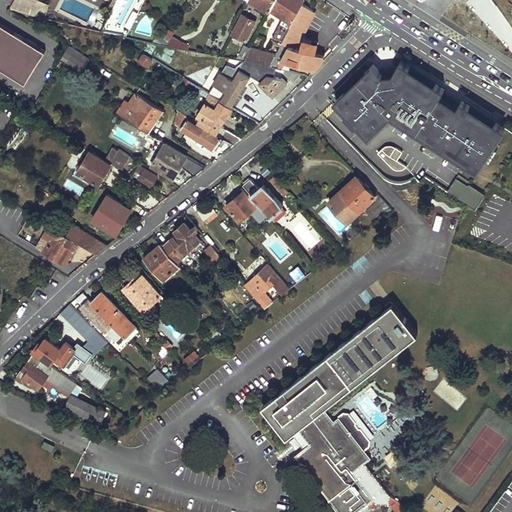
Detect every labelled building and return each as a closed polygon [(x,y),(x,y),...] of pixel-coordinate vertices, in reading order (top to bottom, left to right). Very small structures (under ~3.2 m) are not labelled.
[(13,0),(11,7),(41,18),(48,1),(46,0),(13,0)] [(250,0),(270,10),(275,0),(250,0)] [(275,0),(270,10),(278,16),(280,13),(284,16),(279,26),(288,31),(292,24),(291,24),(303,3),(304,0),(275,0)] [(323,62),(325,54),(302,48),(297,47),(294,46),(313,10),(303,3),(291,24),(292,24),(288,31),(277,51),(270,65),(279,67),(280,63),(277,62),(278,59),(282,60),(316,69),(323,62)] [(313,10),(294,46),(297,47),(316,12),(313,10)] [(246,41),(256,21),(242,14),(232,33),(246,41)] [(0,67),(26,83),(46,50),(0,22),(0,67)] [(107,32),(119,33),(119,24),(107,24),(107,32)] [(161,30),(154,42),(168,45),(173,36),(161,30)] [(173,36),(168,45),(188,50),(189,45),(173,36)] [(244,44),(239,55),(245,58),(250,50),(251,48),(244,44)] [(83,71),(91,59),(68,46),(61,58),(83,71)] [(245,58),(245,59),(270,65),(277,51),(266,48),(265,54),(260,52),(261,48),(255,46),(254,50),(250,50),(245,58)] [(148,66),(152,59),(143,54),(139,61),(148,66)] [(244,61),(240,69),(261,81),(260,82),(273,97),(288,83),(283,78),(274,76),(282,68),(279,67),(270,65),(245,59),(244,61)] [(392,114),(477,170),(503,129),(460,101),(457,107),(440,96),(443,90),(400,61),(392,73),(387,74),(382,74),(372,64),(364,72),(366,74),(344,95),(342,93),(335,101),(346,113),(343,116),(354,127),(357,124),(369,136),(392,114)] [(217,86),(212,94),(232,107),(244,86),(222,72),(215,84),(217,86)] [(201,79),(197,85),(203,89),(204,89),(207,83),(201,79)] [(207,83),(204,89),(212,94),(217,86),(215,84),(209,80),(207,83)] [(455,98),(459,92),(444,82),(440,88),(455,98)] [(71,88),(68,92),(80,100),(83,96),(71,88)] [(209,97),(195,120),(211,130),(215,124),(220,127),(232,107),(212,94),(204,89),(203,89),(201,93),(209,97)] [(136,93),(129,103),(130,104),(136,108),(130,117),(129,118),(149,132),(164,110),(136,93)] [(130,104),(124,113),(130,117),(136,108),(130,104)] [(181,111),(174,122),(215,148),(221,139),(223,141),(225,138),(221,136),(211,130),(195,120),(181,111)] [(226,128),(221,136),(225,138),(235,144),(242,138),(226,128)] [(166,143),(152,165),(174,179),(182,166),(195,176),(206,168),(166,143)] [(114,147),(110,153),(112,155),(114,156),(118,149),(114,147)] [(119,148),(118,149),(114,156),(111,162),(120,168),(124,161),(122,159),(126,152),(119,148)] [(403,168),(406,167),(397,161),(402,152),(395,148),(390,156),(382,149),(377,153),(391,167),(395,169),(399,169),(403,168)] [(90,151),(78,171),(99,184),(111,164),(90,151)] [(139,165),(136,170),(142,173),(139,178),(152,185),(158,176),(139,165)] [(364,182),(357,175),(329,201),(347,221),(375,194),(368,187),(370,186),(365,181),(364,182)] [(448,192),(475,209),(485,195),(468,184),(469,182),(459,175),(448,192)] [(259,187),(250,178),(243,184),(249,191),(248,192),(251,195),(253,194),(271,215),(283,205),(264,183),(259,187)] [(267,215),(244,189),(227,205),(240,219),(251,210),(261,221),(267,215)] [(108,195),(93,218),(116,232),(131,208),(108,195)] [(392,208),(381,196),(366,210),(373,217),(383,207),(388,211),(392,208)] [(215,211),(209,203),(198,212),(204,219),(215,211)] [(73,224),(65,220),(59,231),(78,242),(97,253),(107,245),(73,224)] [(178,231),(163,244),(176,260),(200,239),(194,232),(198,228),(194,224),(190,227),(184,221),(176,229),(178,231)] [(50,239),(44,251),(43,251),(65,264),(78,242),(59,231),(50,225),(44,235),(50,239)] [(37,247),(44,251),(50,239),(44,235),(37,247)] [(163,244),(161,242),(144,257),(163,278),(179,264),(176,260),(163,244)] [(222,257),(211,244),(205,250),(216,263),(222,257)] [(290,288),(268,264),(245,284),(266,307),(273,301),(265,292),(274,283),(283,293),(290,288)] [(297,264),(288,272),(296,281),(305,273),(297,264)] [(160,294),(143,275),(134,282),(132,280),(123,288),(143,309),(160,294)] [(197,284),(192,288),(199,297),(204,292),(197,284)] [(102,290),(91,300),(123,333),(126,336),(135,327),(124,315),(126,313),(102,290)] [(91,300),(83,292),(76,298),(82,304),(80,306),(115,339),(123,333),(91,300)] [(108,340),(70,302),(60,312),(99,350),(108,340)] [(418,333),(393,302),(263,405),(287,435),(297,428),(301,432),(303,435),(306,439),(309,443),(295,455),(329,498),(328,498),(339,511),(354,511),(366,504),(367,504),(368,503),(374,498),(377,502),(389,504),(390,494),(366,464),(362,464),(371,456),(365,448),(369,445),(369,439),(360,429),(359,428),(354,423),(355,422),(348,413),(343,413),(335,420),(325,406),(418,333)] [(62,347),(45,336),(42,342),(39,345),(37,344),(33,350),(51,362),(55,357),(62,347)] [(76,347),(66,341),(62,347),(55,357),(60,360),(62,357),(67,360),(76,347)] [(167,350),(158,341),(153,346),(162,355),(167,350)] [(197,350),(189,357),(194,362),(202,356),(197,350)] [(50,365),(33,354),(18,374),(23,378),(37,388),(42,382),(45,377),(53,382),(69,392),(76,381),(59,369),(51,364),(50,365)] [(59,369),(76,381),(84,371),(67,360),(62,357),(60,360),(58,364),(61,366),(59,369)] [(170,381),(157,368),(148,376),(160,390),(170,381)] [(53,382),(45,377),(42,382),(49,387),(53,382)] [(106,410),(72,394),(66,405),(100,421),(106,410)] [(303,435),(301,432),(283,446),(286,450),(288,454),(306,439),(303,435)] [(377,502),(374,498),(368,503),(373,509),(376,506),(377,502)] [(399,499),(392,504),(397,511),(399,511),(405,507),(399,499)]
